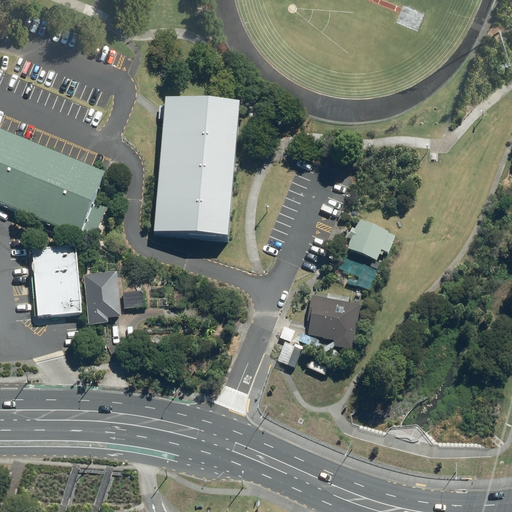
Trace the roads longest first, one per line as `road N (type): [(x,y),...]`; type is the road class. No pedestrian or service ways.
road 1 (primary): [(216,441),(124,417),(0,415)]
road 2 (primary): [(396,511),(216,441)]
road 3 (unclassified): [(276,293),(216,441)]
